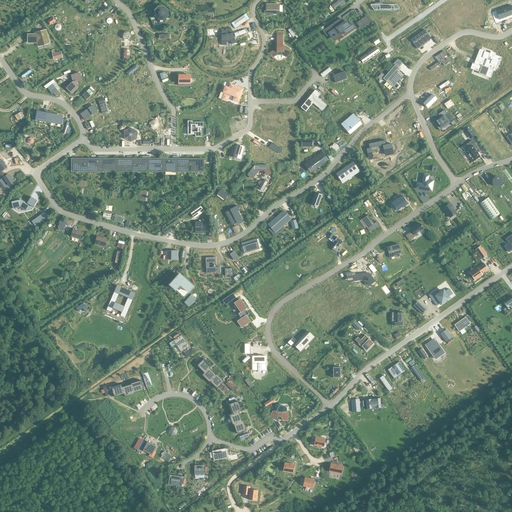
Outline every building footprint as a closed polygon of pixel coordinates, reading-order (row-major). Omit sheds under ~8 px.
[(346,0),(339,0),(331,6),(335,10),(347,1),(346,0)] [(371,5),(371,6),(374,10),(374,11),(375,11),(378,10),(378,7),(380,7),(380,10),(392,10),(392,7),(394,7),(394,10),(399,10),(399,9),(399,8),(397,5),(383,5),(383,0),(380,0),(380,4),(378,4),(378,3),(376,3),(376,5),(371,5)] [(456,4),(448,9),(449,9),(450,9),(453,13),(452,14),(452,13),(451,13),(454,17),(454,16),(454,15),(459,22),(458,22),(458,23),(463,19),(458,13),(467,6),(471,13),(477,9),(476,10),(474,8),(475,7),(475,8),(476,8),(473,4),(473,5),(473,6),(468,0),(466,2),(467,2),(465,4),(462,0),(459,0),(455,3),(456,3),(456,4)] [(279,4),(266,4),(266,13),(279,13),(279,4)] [(511,5),(496,11),(499,20),(511,15),(511,6),(511,5)] [(64,6),(54,13),(58,19),(62,16),(66,18),(66,19),(66,20),(66,21),(67,21),(67,22),(68,23),(69,24),(70,24),(71,24),(72,24),(73,24),(74,24),(75,23),(78,27),(78,26),(79,26),(79,25),(80,24),(80,23),(80,22),(80,21),(80,20),(80,19),(80,18),(79,17),(79,16),(78,15),(77,14),(76,13),(75,13),(74,13),(73,13),(72,13),(71,13),(70,13),(69,13),(69,14),(68,14),(67,13),(68,12),(64,6)] [(156,16),(159,19),(164,19),(167,16),(167,11),(164,8),(159,8),(156,11),(156,16)] [(52,17),(46,19),(48,26),(54,24),(52,17)] [(341,34),(344,32),(345,34),(355,28),(352,24),(349,26),(346,22),(344,23),(341,19),(334,24),(334,25),(331,27),(331,26),(324,31),(327,35),(329,34),(332,38),(336,36),(338,39),(343,36),(341,34)] [(358,23),(361,28),(368,23),(364,19),(358,23)] [(226,29),(221,29),(221,45),(222,45),(226,45),(226,41),(230,40),(232,44),(236,42),(236,43),(231,28),(226,29)] [(292,28),(288,31),(292,38),(295,37),(296,39),(298,38),(292,28)] [(28,35),(28,43),(39,42),(40,46),(49,43),(46,30),(37,33),(37,35),(28,35)] [(256,30),(248,34),(249,38),(252,36),(253,41),(250,41),(250,45),(253,45),(253,48),(259,48),(259,41),(258,38),(258,34),(256,30)] [(431,39),(425,30),(421,32),(428,41),(431,39)] [(428,41),(421,32),(418,35),(424,44),(428,41)] [(424,44),(418,35),(414,37),(421,46),(424,44)] [(109,38),(109,50),(117,50),(117,49),(121,49),(121,40),(124,40),(124,38),(122,38),(121,36),(119,36),(119,38),(109,38)] [(376,37),(372,40),(376,45),(380,42),(376,37)] [(411,40),(417,49),(421,46),(414,37),(411,40)] [(277,49),(270,52),(273,57),(278,54),(282,54),(287,56),(290,50),(283,46),(283,41),(277,41),(277,49)] [(376,47),(360,58),(364,63),(380,52),(376,47)] [(472,63),(470,69),(480,72),(486,74),(485,76),(491,78),(493,71),(495,71),(497,66),(495,66),(497,62),(500,63),(502,58),(495,55),(496,54),(491,52),(489,55),(484,53),(485,51),(479,49),(475,60),(477,61),(476,64),(472,63)] [(436,64),(429,68),(431,70),(437,66),(442,63),(444,66),(451,62),(444,51),(435,57),(438,62),(436,63),(436,64)] [(61,52),(52,54),(54,60),(63,58),(61,52)] [(395,65),(383,79),(386,81),(388,79),(395,85),(401,77),(397,73),(398,72),(396,71),(398,68),(395,65)] [(125,73),(127,78),(137,72),(135,67),(125,73)] [(443,67),(426,74),(430,81),(446,74),(443,67)] [(21,80),(31,75),(28,70),(18,74),(21,80)] [(344,70),(333,76),(337,82),(347,77),(344,70)] [(73,82),(66,88),(71,94),(78,87),(76,81),(82,80),(80,73),(71,75),(73,82)] [(179,76),(179,83),(191,83),(191,76),(186,76),(186,74),(179,74),(179,76)] [(145,78),(133,83),(137,92),(148,87),(145,78)] [(51,87),(56,94),(59,91),(50,80),(41,86),(45,91),(51,87)] [(224,94),(222,99),(226,101),(228,96),(228,94),(234,96),(233,100),(239,102),(243,89),(231,84),(229,88),(225,87),(223,92),(225,93),(224,94)] [(89,89),(80,99),(85,103),(94,93),(89,89)] [(310,97),(301,108),(305,111),(313,102),(322,110),(326,105),(317,97),(320,94),(315,90),(312,94),(313,95),(311,97),(310,97)] [(432,94),(423,104),(428,108),(437,99),(432,94)] [(152,95),(147,97),(153,110),(158,108),(152,95)] [(103,100),(96,102),(100,116),(107,115),(103,100)] [(93,105),(80,114),(85,120),(97,112),(93,105)] [(440,118),(434,123),(439,131),(450,123),(445,115),(447,114),(444,110),(438,114),(440,118)] [(36,120),(61,124),(62,116),(52,114),(52,112),(48,112),(48,114),(38,112),(36,120)] [(354,114),(341,125),(350,135),(362,124),(354,114)] [(20,115),(13,118),(15,124),(23,120),(20,115)] [(400,118),(391,122),(393,126),(397,125),(402,135),(412,131),(410,126),(415,124),(411,115),(406,117),(408,120),(402,123),(400,118)] [(284,117),(262,117),(262,132),(284,132),(284,117)] [(161,130),(158,134),(161,139),(166,139),(168,134),(166,130),(165,125),(167,121),(165,118),(161,118),(159,121),(161,125),(161,130)] [(193,121),(188,121),(188,135),(195,135),(195,137),(202,137),(202,132),(200,132),(200,128),(203,128),(203,122),(195,122),(193,122),(193,121)] [(131,128),(125,131),(125,138),(131,142),(137,138),(137,131),(131,128)] [(469,129),(465,132),(470,138),(474,135),(469,129)] [(501,137),(497,140),(504,150),(508,147),(501,137)] [(369,148),(366,149),(368,158),(373,157),(371,148),(383,146),(385,157),(394,155),(391,144),(386,145),(385,140),(368,144),(369,148)] [(469,147),(465,150),(473,162),(480,157),(477,153),(478,153),(477,152),(479,150),(480,151),(473,140),(467,144),(469,147)] [(489,140),(485,143),(492,153),(496,150),(489,140)] [(272,142),(269,147),(280,154),(283,149),(272,142)] [(236,144),(233,157),(241,159),(241,160),(242,160),(245,147),(241,146),(241,147),(236,145),(236,144)] [(406,144),(401,148),(409,158),(411,157),(410,155),(413,153),(406,144)] [(328,152),(337,156),(340,150),(331,146),(328,152)] [(307,162),(312,170),(327,159),(322,152),(307,162)] [(88,171),(88,160),(73,160),(73,171),(88,171)] [(103,160),(88,160),(88,171),(103,171),(103,160)] [(118,160),(103,160),(103,171),(118,171),(118,160)] [(118,171),(132,171),(132,160),(118,160),(118,171)] [(147,160),(132,160),(132,171),(147,171),(147,160)] [(147,171),(162,171),(162,160),(147,160),(147,171)] [(177,160),(162,160),(162,171),(177,171),(177,160)] [(177,171),(188,171),(188,160),(177,160),(177,171)] [(188,171),(203,171),(203,160),(188,160),(188,171)] [(353,162),(336,174),(342,184),(360,171),(353,162)] [(253,177),(258,170),(264,170),(265,170),(266,174),(267,174),(267,175),(268,174),(271,173),(268,166),(268,165),(255,165),(254,165),(254,166),(248,174),(248,175),(251,177),(252,178),(253,177)] [(7,175),(0,180),(0,181),(5,188),(12,183),(7,175)] [(417,183),(416,188),(432,191),(433,181),(428,180),(429,176),(424,175),(422,184),(417,183)] [(493,184),(494,185),(496,187),(498,187),(500,186),(502,184),(503,182),(502,179),(501,178),(500,178),(499,177),(498,177),(497,177),(496,177),(495,178),(494,178),(494,179),(493,180),(493,181),(493,182),(493,183),(493,184)] [(258,189),(262,191),(267,182),(263,180),(258,189)] [(221,190),(218,194),(225,199),(228,195),(220,189),(220,190),(221,190)] [(315,192),(311,205),(311,204),(318,206),(318,207),(322,195),(315,193),(315,192)] [(402,196),(392,203),(397,211),(407,203),(402,196)] [(20,207),(26,211),(32,210),(37,201),(31,197),(28,202),(29,202),(28,204),(21,200),(11,202),(13,209),(20,207)] [(480,204),(491,220),(500,214),(489,197),(480,204)] [(449,204),(443,208),(450,218),(456,213),(449,204)] [(203,215),(198,206),(189,211),(194,219),(203,215)] [(237,207),(228,212),(232,220),(235,218),(238,224),(242,221),(237,212),(240,210),(237,206),(237,207)] [(284,211),(269,224),(275,232),(290,219),(284,211)] [(44,213),(32,222),(35,226),(48,218),(44,213)] [(368,215),(362,219),(371,232),(380,226),(377,222),(374,223),(368,215)] [(195,233),(206,233),(206,227),(202,227),(202,222),(195,222),(195,233)] [(412,232),(406,236),(409,240),(416,236),(415,235),(423,229),(419,223),(410,229),(412,232)] [(84,227),(75,224),(73,231),(82,234),(84,227)] [(332,234),(330,237),(337,243),(332,249),(335,251),(343,242),(332,234)] [(107,240),(97,237),(95,243),(105,246),(107,240)] [(256,239),(242,244),(245,253),(259,249),(256,239)] [(399,244),(387,247),(390,258),(395,257),(394,255),(401,253),(399,244)] [(480,247),(476,250),(482,259),(487,256),(480,247)] [(178,251),(164,251),(164,255),(168,255),(168,260),(178,260),(178,251)] [(112,266),(115,267),(118,254),(111,252),(107,268),(112,269),(112,266)] [(206,273),(220,272),(220,267),(216,267),(216,257),(205,258),(206,273)] [(482,274),(488,269),(484,263),(483,263),(477,268),(477,267),(474,269),(475,269),(472,270),(473,271),(474,273),(471,275),(473,277),(475,280),(483,275),(482,274)] [(353,272),(347,273),(347,279),(352,278),(353,281),(362,280),(367,282),(369,285),(371,284),(375,281),(369,273),(364,274),(362,274),(355,275),(353,272)] [(170,285),(176,290),(180,285),(188,292),(193,287),(180,275),(170,285)] [(401,281),(393,286),(396,290),(403,285),(401,281)] [(134,292),(115,284),(105,309),(109,311),(111,308),(120,311),(118,315),(123,317),(134,292)] [(441,303),(449,298),(448,297),(452,294),(449,289),(444,292),(444,291),(436,296),(434,292),(429,295),(437,306),(441,303)] [(233,294),(226,298),(229,302),(236,298),(233,294)] [(187,299),(185,302),(189,306),(196,299),(193,296),(189,301),(187,299)] [(409,302),(418,310),(422,306),(413,298),(409,302)] [(240,299),(235,303),(241,312),(238,314),(242,319),(238,321),(242,327),(250,322),(246,316),(248,314),(245,309),(247,308),(240,299)] [(83,303),(76,308),(78,311),(83,308),(85,312),(88,310),(83,303)] [(392,312),(392,322),(403,322),(403,312),(392,312)] [(459,332),(470,324),(466,317),(454,325),(459,332)] [(356,322),(353,325),(359,332),(363,328),(356,322)] [(440,334),(446,342),(452,338),(446,330),(440,334)] [(297,343),(294,346),(300,351),(314,336),(308,331),(297,343)] [(394,343),(400,340),(397,334),(391,338),(394,343)] [(181,352),(190,346),(181,335),(173,341),(181,352)] [(365,350),(373,343),(365,335),(360,340),(358,338),(356,341),(365,350)] [(431,341),(426,345),(436,359),(444,353),(436,341),(433,344),(431,341)] [(266,356),(252,356),(252,370),(266,370),(266,356)] [(197,366),(204,373),(202,375),(211,366),(204,359),(197,366)] [(388,370),(394,379),(405,371),(399,362),(388,370)] [(202,375),(209,382),(217,374),(216,375),(209,368),(211,366),(202,375)] [(414,372),(421,382),(425,379),(418,369),(414,372)] [(217,374),(209,382),(210,382),(217,389),(224,382),(217,374)] [(383,375),(379,378),(386,387),(390,384),(383,375)] [(144,390),(141,380),(131,383),(135,394),(135,393),(144,390)] [(135,394),(131,383),(131,384),(122,387),(121,384),(125,397),(135,394)] [(125,397),(121,384),(111,387),(114,397),(124,394),(125,397)] [(328,397),(330,400),(338,392),(336,390),(328,397)] [(361,403),(361,407),(366,406),(365,403),(366,403),(367,410),(372,409),(376,408),(376,409),(381,409),(381,407),(385,407),(385,403),(380,404),(380,402),(381,401),(381,398),(377,398),(377,399),(366,400),(366,401),(359,401),(359,399),(351,400),(352,412),(360,411),(360,403),(361,403)] [(241,411),(238,401),(229,404),(232,414),(229,415),(241,411)] [(277,411),(276,412),(273,410),(270,417),(273,418),(272,419),(276,419),(278,416),(281,416),(283,421),(288,421),(288,411),(277,411)] [(242,421),(239,412),(242,411),(241,411),(229,415),(233,425),(243,421),(242,421)] [(234,424),(237,434),(247,431),(243,421),(233,425),(234,424)] [(323,436),(324,437),(333,435),(331,428),(321,429),(322,436),(323,436)] [(316,437),(314,446),(324,447),(326,439),(316,437)] [(143,450),(152,455),(157,446),(148,442),(143,450)] [(214,461),(228,458),(226,448),(212,451),(214,461)] [(284,463),(283,471),(293,473),(294,464),(284,463)] [(343,466),(331,463),(329,472),(341,474),(343,466)] [(205,475),(205,465),(195,465),(195,475),(205,475)] [(184,477),(170,475),(168,485),(182,487),(184,477)] [(303,486),(313,488),(315,480),(305,478),(303,486)] [(242,494),(249,495),(248,500),(257,501),(258,491),(250,490),(250,487),(243,486),(242,494)]
